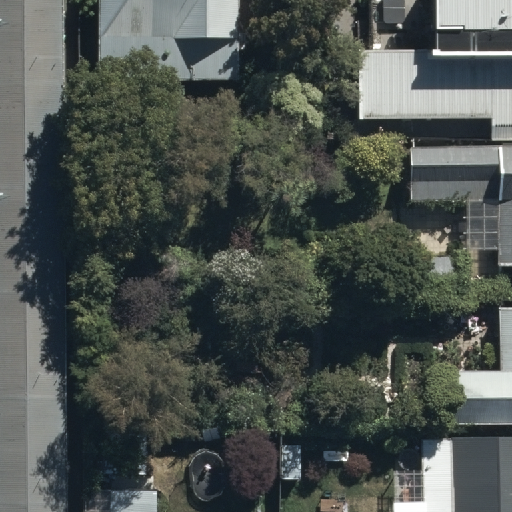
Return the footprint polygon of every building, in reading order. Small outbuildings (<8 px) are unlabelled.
[(0,0),(0,511),(64,511),(59,0),(0,0)] [(234,74),(233,0),(94,0),(95,74),(234,74)] [(422,38),(355,38),(356,109),(489,107),(489,133),(511,132),(511,0),(428,0),(429,32),(422,32),(422,38)] [(511,136),(405,137),(405,195),(463,194),(463,241),(495,241),(495,256),(511,256),(511,136)] [(397,252),(397,293),(455,292),(455,252),(397,252)] [(511,511),(511,298),(497,299),(496,352),(443,351),(443,431),(421,431),(421,463),(390,463),(389,511),(511,511)] [(154,511),(154,476),(108,477),(108,483),(80,483),(80,511),(154,511)]
